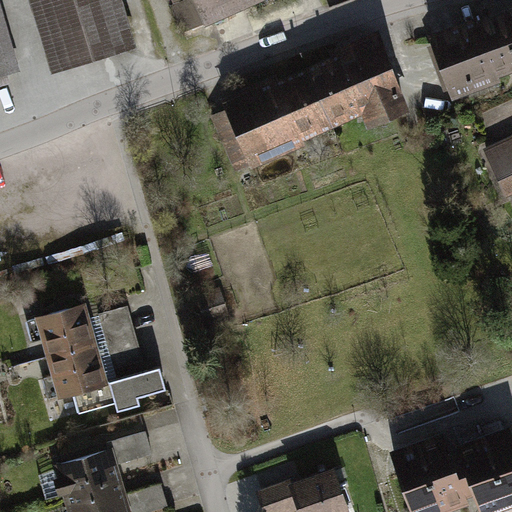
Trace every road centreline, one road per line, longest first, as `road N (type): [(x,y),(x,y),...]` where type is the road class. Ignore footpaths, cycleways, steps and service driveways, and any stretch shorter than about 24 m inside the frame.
road 1 (unclassified): [(389,0),(98,110)]
road 2 (residential): [(156,303),(220,511)]
